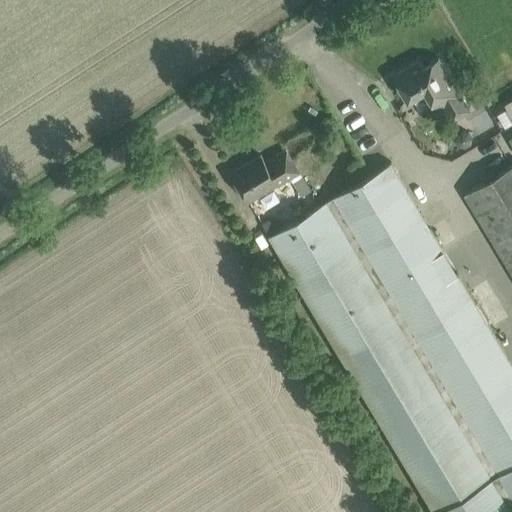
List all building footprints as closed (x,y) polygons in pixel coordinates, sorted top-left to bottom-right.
[(470,109),(438,56),(424,65),(420,58),(393,74),(408,99),(425,89),(437,110),(443,106),(451,120),(470,109)] [(495,93),(487,80),(477,86),(485,99),(495,93)] [(265,161),(261,153),(231,171),(248,200),(285,178),(286,179),(299,171),(286,149),(265,161)] [(511,511),(511,361),(402,177),(391,160),(269,234),(435,511),(511,511)] [(511,163),(464,192),(511,271),(511,163)]
